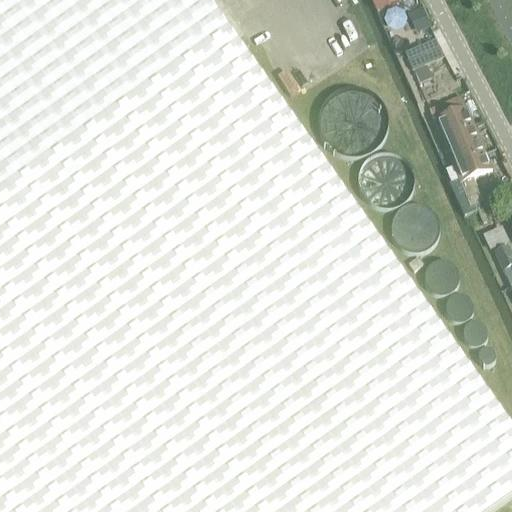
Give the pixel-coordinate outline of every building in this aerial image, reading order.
[(0,0),(0,511),(495,511),(511,500),(511,432),(204,0),(0,0)] [(369,0),(376,15),(400,5),(397,0),(369,0)] [(422,11),(407,18),(416,37),(431,31),(422,11)] [(436,43),(404,57),(413,75),(444,61),(436,43)] [(427,69),(414,75),(419,87),(432,82),(427,69)] [(319,134),(366,152),(382,107),(336,90),(319,134)] [(430,116),(441,142),(472,129),(461,103),(430,116)] [(441,142),(453,170),(484,157),(472,129),(441,142)] [(361,183),(382,206),(410,180),(390,157),(361,183)] [(491,174),(484,157),(453,170),(470,211),(481,206),(471,183),(491,174)] [(500,204),(500,205),(511,199),(511,187),(496,194),(500,204)] [(496,226),(507,221),(500,204),(478,213),(484,228),(495,224),(496,226)] [(389,229),(407,252),(437,229),(419,206),(389,229)] [(491,254),(509,245),(502,230),(484,238),(491,254)] [(494,258),(510,292),(511,291),(511,261),(507,251),(494,258)] [(444,263),(424,279),(441,301),(461,284),(444,263)]
